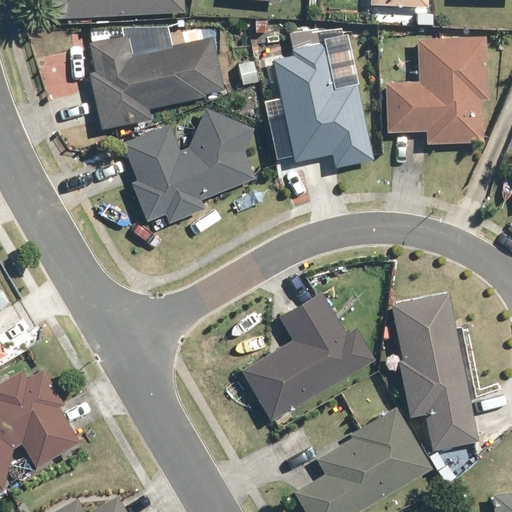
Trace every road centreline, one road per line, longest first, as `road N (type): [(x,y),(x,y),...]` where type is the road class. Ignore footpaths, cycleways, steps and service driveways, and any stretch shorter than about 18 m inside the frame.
road 1 (residential): [(511,280),(429,234),(347,231),(290,248),(117,342)]
road 2 (residential): [(117,342),(0,129)]
road 3 (residential): [(216,511),(117,342)]
